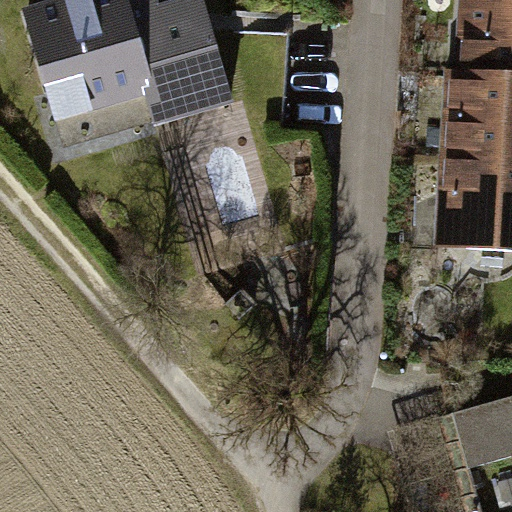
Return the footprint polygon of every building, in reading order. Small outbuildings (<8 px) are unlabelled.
[(157,125),(232,104),(202,0),(191,0),(158,10),(155,0),(77,0),(30,14),(59,117),(148,92),(157,125)] [(511,1),(493,0),(485,0),(483,38),(471,37),(469,76),(511,78),(511,1)] [(511,78),(469,76),(458,76),(454,156),(511,159),(511,78)] [(511,159),(454,156),(451,199),(461,208),(459,238),(511,240),(511,159)] [(242,291),(227,305),(241,319),(255,306),(242,291)] [(511,397),(456,413),(471,468),(511,456),(511,397)] [(483,511),(471,468),(456,413),(390,432),(412,511),(483,511)]
